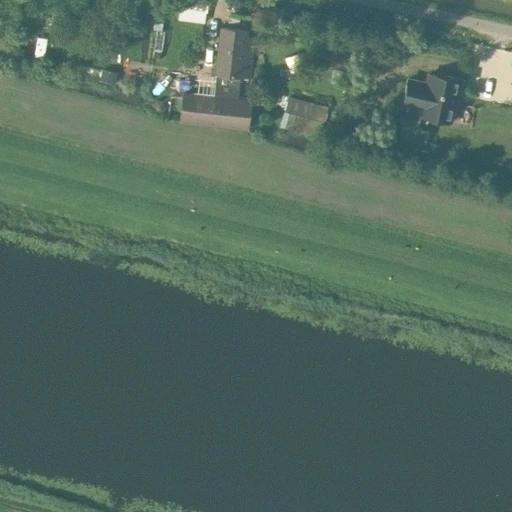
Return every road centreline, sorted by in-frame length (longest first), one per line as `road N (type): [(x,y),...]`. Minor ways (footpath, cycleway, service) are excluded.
road 1 (track): [(0,152),(511,286)]
road 2 (unclassified): [(511,32),(360,0)]
